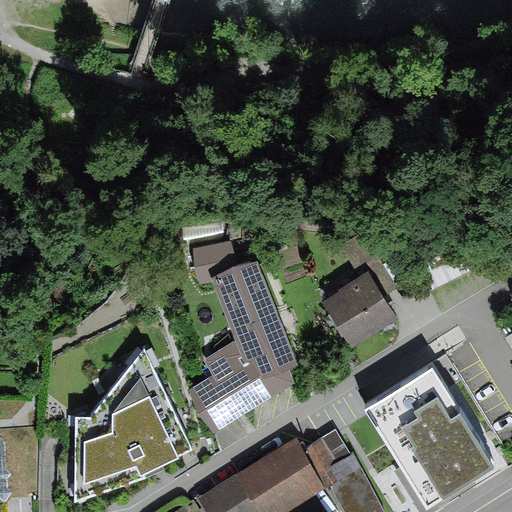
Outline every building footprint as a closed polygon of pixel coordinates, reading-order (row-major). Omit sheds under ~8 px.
[(0,105),(21,106),(22,73),(0,72),(0,105)] [(238,274),(235,246),(196,250),(199,278),(238,274)] [(473,276),(464,253),(421,270),(430,294),(473,276)] [(195,391),(215,428),(276,394),(269,382),(298,372),(260,268),(219,283),(248,362),(195,391)] [(370,277),(330,302),(357,346),(397,321),(370,277)] [(73,431),(75,502),(141,478),(196,449),(145,345),(90,414),(73,414),(73,431)] [(498,458),(433,353),(362,397),(428,502),(465,479),(498,458)] [(383,511),(386,510),(338,425),(306,443),(329,484),(331,482),(348,511),(383,511)] [(261,511),(323,473),(300,437),(239,475),(236,471),(199,494),(210,511),(261,511)] [(203,511),(194,498),(172,511),(203,511)]
